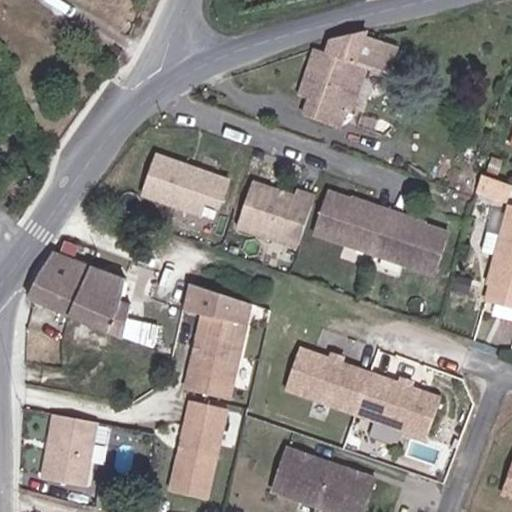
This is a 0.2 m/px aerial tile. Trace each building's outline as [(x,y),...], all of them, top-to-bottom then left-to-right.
[(369,70),(380,43),(364,37),(365,33),(330,40),(326,54),(314,50),(298,96),(308,99),(301,116),(331,127),(336,109),(339,110),(350,79),(362,83),(367,69),(369,70)] [(397,48),(380,43),(369,70),(387,77),(397,48)] [(352,115),(362,83),(350,79),(339,110),(344,112),(352,115)] [(336,109),(331,127),(339,129),(344,112),(339,110),(336,109)] [(221,209),(231,184),(159,158),(145,197),(202,217),(207,203),(221,209)] [(477,193),(506,203),(511,186),(482,175),(477,193)] [(299,249),(316,198),(300,192),(298,201),(255,187),(240,230),(299,249)] [(436,276),(451,235),(330,192),(315,232),(436,276)] [(488,282),(511,290),(511,207),(510,207),(488,282)] [(125,279),(53,252),(34,285),(28,297),(108,334),(118,301),(125,279)] [(188,392),(232,400),(245,325),(202,316),(188,392)] [(288,390),(429,440),(442,399),(303,350),(288,390)] [(179,494),(215,500),(230,412),(195,406),(179,494)] [(83,422),(51,416),(39,480),(71,486),(83,422)] [(277,492),(321,507),(335,465),(291,451),(277,492)] [(335,465),(321,507),(333,511),(370,511),(381,482),(335,465)]
